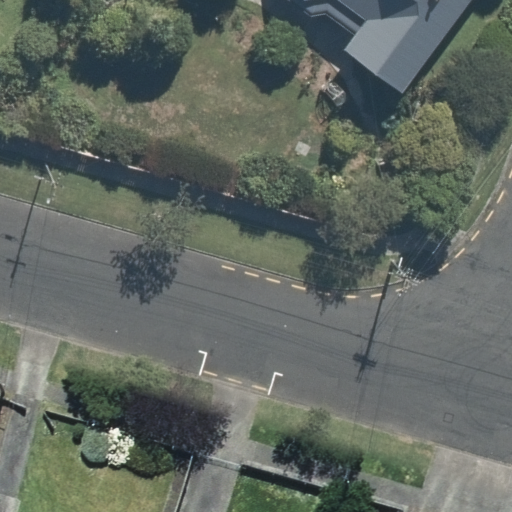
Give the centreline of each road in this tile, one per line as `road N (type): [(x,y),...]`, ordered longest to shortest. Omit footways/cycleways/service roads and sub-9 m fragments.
road 1 (residential): [(468,395),(0,262)]
road 2 (residential): [(468,395),(511,277)]
